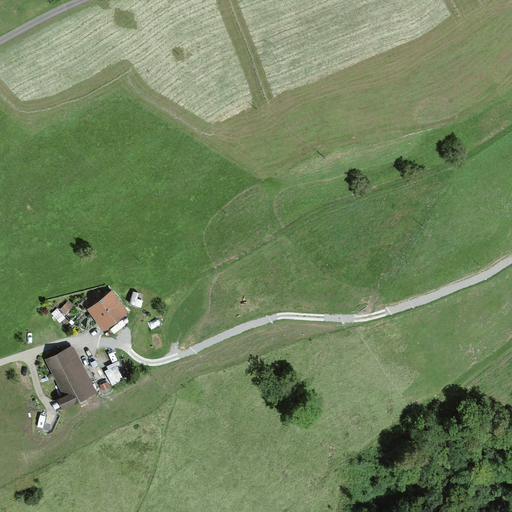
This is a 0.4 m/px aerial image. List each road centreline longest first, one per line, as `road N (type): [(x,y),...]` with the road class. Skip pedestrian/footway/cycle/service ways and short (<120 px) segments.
road 1 (track): [(124,343),(133,319),(150,307),(313,211),(440,169),(511,129)]
road 2 (track): [(170,378),(428,301),(511,261)]
